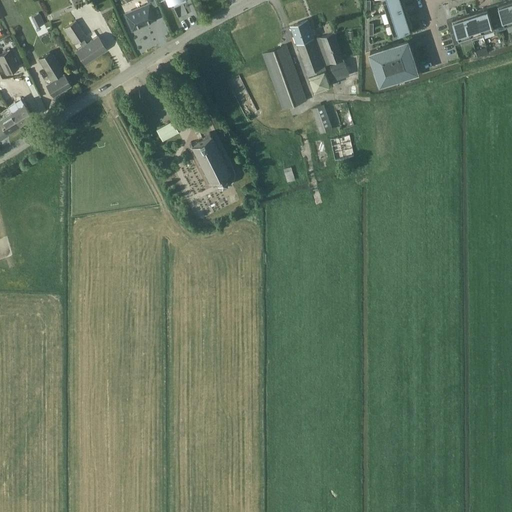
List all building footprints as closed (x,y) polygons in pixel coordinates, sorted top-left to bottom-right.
[(147,0),(148,3),(124,13),(131,30),(155,19),(151,8),(158,5),(155,0),(147,0)] [(386,0),(383,1),(387,11),(405,5),(403,0),(386,0)] [(511,6),(510,0),(493,5),(500,29),(511,25),(511,6)] [(390,22),(409,16),(405,5),(387,11),(390,22)] [(500,29),(493,5),(476,11),(482,31),(482,32),(483,35),(500,29)] [(482,31),(476,11),(467,14),(465,8),(462,9),(464,15),(471,35),(482,32),(482,31)] [(452,19),(447,20),(454,44),(460,42),(459,39),(471,35),(464,15),(452,18),(452,19)] [(413,28),(409,16),(390,22),(394,34),(413,28)] [(85,63),(106,49),(97,36),(86,43),(83,38),(86,36),(76,20),(64,28),(74,44),(79,41),(82,46),(76,50),(85,63)] [(307,71),(324,65),(308,20),(291,26),(307,71)] [(344,58),(334,33),(334,32),(321,37),(331,63),(344,58)] [(380,82),(418,70),(408,39),(399,42),(370,51),(380,82)] [(282,108),(306,100),(286,44),(262,53),(282,108)] [(0,61),(6,73),(18,67),(10,50),(0,54),(0,61)] [(63,73),(50,52),(39,59),(49,76),(49,77),(52,82),(47,85),(54,96),(71,85),(64,74),(56,79),(55,77),(63,73)] [(345,62),(332,67),(336,79),(349,74),(345,62)] [(17,103),(9,108),(11,111),(20,124),(33,116),(24,101),(18,104),(17,103)] [(321,132),(332,127),(324,103),(312,108),(321,132)] [(0,119),(3,125),(0,126),(0,131),(2,135),(12,128),(20,124),(11,111),(9,108),(2,112),(3,114),(0,116),(0,119)] [(162,140),(178,132),(172,122),(157,130),(162,140)] [(221,188),(226,186),(227,179),(224,173),(227,172),(228,173),(229,173),(228,171),(230,171),(229,169),(228,170),(224,163),(226,162),(225,160),(224,161),(220,154),(221,153),(220,151),(219,152),(216,145),(217,144),(216,142),(215,143),(211,136),(212,135),(212,134),(210,134),(209,133),(208,134),(209,135),(193,143),(192,142),(191,142),(191,144),(190,145),(190,146),(192,146),(196,153),(194,154),(195,155),(196,154),(200,162),(198,162),(199,164),(201,163),(204,170),(203,171),(204,173),(205,172),(209,179),(207,180),(208,182),(209,181),(210,182),(212,181),(211,180),(214,178),(217,185),(221,188)] [(335,160),(354,155),(349,134),(330,138),(335,160)]
